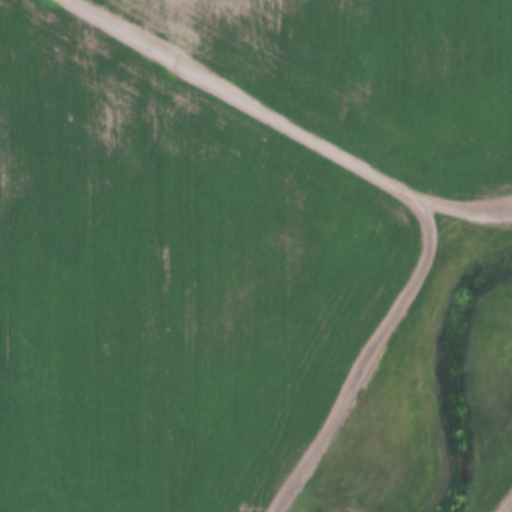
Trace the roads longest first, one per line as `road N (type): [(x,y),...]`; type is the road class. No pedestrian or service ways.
road 1 (track): [(511,223),(452,212),(377,177),(62,0)]
road 2 (track): [(268,511),(380,353),(452,212)]
